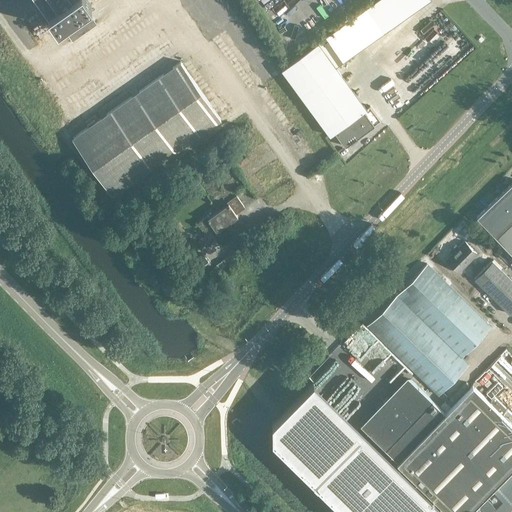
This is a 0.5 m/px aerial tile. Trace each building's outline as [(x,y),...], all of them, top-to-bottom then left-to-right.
[(87,0),(36,0),(57,28),(61,25),(72,40),(96,22),(86,8),(90,5),(87,0)] [(269,0),(260,10),(268,17),(271,13),(268,11),(274,5),(269,0)] [(317,0),(327,13),(336,7),(330,0),(317,0)] [(336,67),(427,0),(376,0),(366,8),(318,42),(336,67)] [(289,7),(267,26),(283,46),(297,34),(289,24),(297,17),(289,7)] [(42,27),(37,30),(43,40),(49,37),(42,27)] [(223,29),(213,38),(218,42),(227,34),(223,29)] [(317,42),(281,69),(329,135),(334,132),(344,146),(380,120),(369,105),(366,108),(336,67),(318,42),(317,42)] [(220,119),(180,62),(73,137),(113,194),(220,119)] [(62,84),(52,91),(56,96),(65,90),(62,84)] [(511,182),(476,217),(511,254),(511,182)] [(179,193),(177,189),(176,189),(170,193),(173,197),(179,193)] [(217,210),(226,224),(237,216),(235,214),(244,207),(236,195),(226,202),(227,203),(217,210)] [(226,224),(217,210),(207,218),(206,216),(196,223),(205,235),(214,229),(216,231),(226,224)] [(174,226),(183,239),(188,235),(179,222),(174,226)] [(176,246),(181,252),(188,247),(184,241),(176,246)] [(446,260),(458,272),(476,253),(464,241),(458,247),(455,244),(449,251),(452,254),(446,260)] [(202,252),(199,255),(189,262),(201,277),(214,268),(202,252)] [(225,266),(221,261),(216,264),(219,270),(225,266)] [(511,311),(511,280),(491,261),(474,279),(510,314),(511,311)] [(426,263),(378,313),(366,325),(438,395),(468,364),(461,357),(491,326),(426,263)] [(227,279),(234,275),(231,270),(224,274),(227,279)] [(384,408),(364,429),(385,450),(397,462),(445,413),(432,401),(411,380),(384,408)] [(486,393),(491,397),(502,386),(498,381),(486,393)] [(446,511),(469,511),(471,511),(511,468),(511,424),(472,385),(445,413),(397,462),(396,463),(446,511)] [(499,410),(503,407),(494,398),(491,402),(499,410)] [(511,422),(511,421),(511,415),(506,410),(503,413),(511,422)] [(511,511),(511,468),(471,511),(511,511)]
